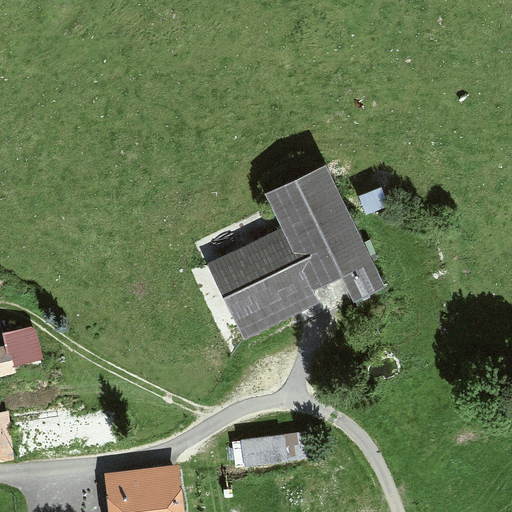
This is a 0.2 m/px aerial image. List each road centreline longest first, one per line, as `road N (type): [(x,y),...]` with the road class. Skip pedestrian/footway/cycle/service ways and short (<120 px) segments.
road 1 (unclassified): [(0,475),(131,458),(291,403),(350,428),(396,511)]
road 2 (track): [(216,423),(0,303)]
